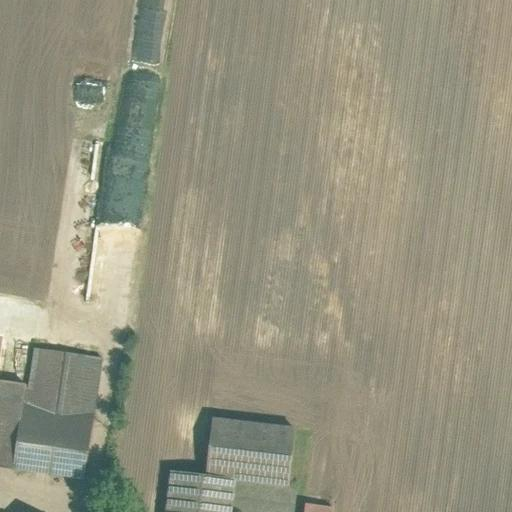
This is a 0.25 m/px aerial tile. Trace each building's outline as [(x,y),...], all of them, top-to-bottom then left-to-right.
[(75,169),(64,217),(83,221),(94,174),(75,169)] [(136,248),(142,196),(94,191),(87,253),(119,256),(120,247),(136,248)] [(85,354),(18,345),(13,377),(0,375),(0,467),(69,476),(85,354)] [(152,465),(146,511),(210,511),(215,477),(269,484),(276,424),(192,414),(185,469),(152,465)] [(284,511),(314,511),(316,502),(285,499),(284,511)]
